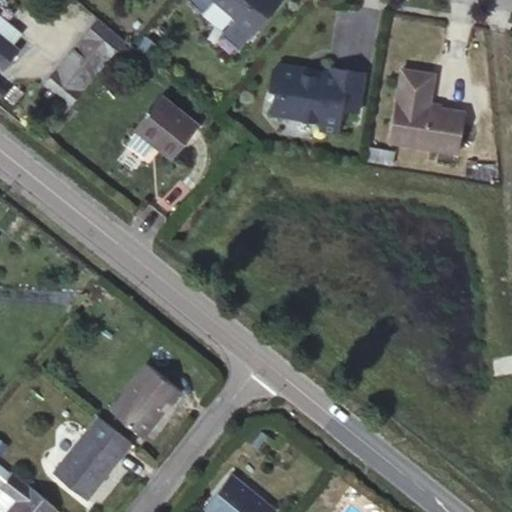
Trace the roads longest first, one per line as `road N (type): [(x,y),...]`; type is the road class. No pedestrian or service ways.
road 1 (secondary): [(0,149),(262,359)]
road 2 (secondary): [(262,359),(453,511)]
road 3 (residential): [(262,359),(142,511)]
